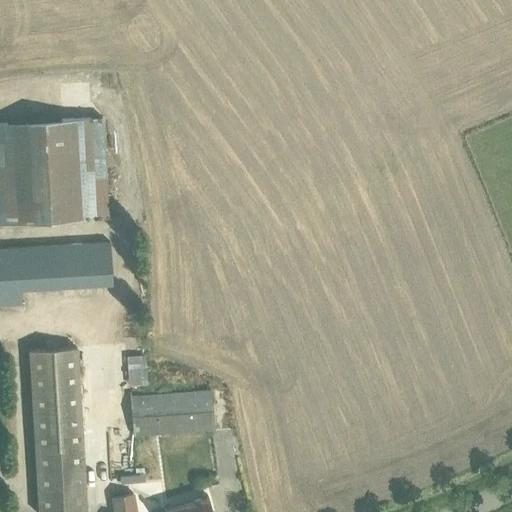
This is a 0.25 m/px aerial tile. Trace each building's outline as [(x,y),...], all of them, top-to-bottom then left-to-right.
[(102,116),(74,118),(79,217),(107,215),(102,116)] [(20,287),(0,288),(0,304),(21,303),(20,287)] [(28,350),(37,511),(85,511),(76,347),(28,350)] [(136,383),(154,383),(153,354),(136,354),(136,383)] [(211,388),(131,395),(134,435),(215,428),(211,388)] [(135,511),(132,493),(112,496),(114,511),(135,511)] [(164,511),(211,511),(207,496),(163,508),(164,511)]
